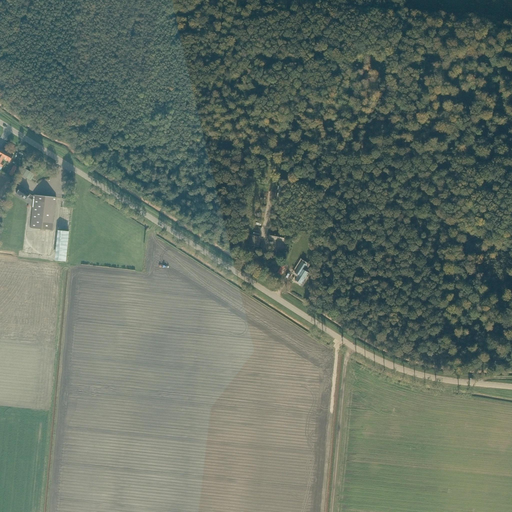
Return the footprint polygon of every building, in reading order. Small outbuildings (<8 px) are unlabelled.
[(6,152),(3,159),(9,162),(13,156),(6,152)] [(35,175),(28,171),(23,168),(19,174),(25,177),(31,181),(35,175)] [(29,194),(19,187),(15,193),(25,200),(27,197),(30,199),(33,200),(30,228),(52,230),(55,198),(34,195),(33,196),(32,195),(29,194)] [(55,260),(65,261),(68,231),(58,230),(55,260)] [(269,239),(284,241),(285,234),(270,231),(269,239)] [(249,245),(257,247),(259,236),(251,235),(249,245)] [(302,284),(307,276),(309,273),(307,272),(304,270),(307,265),(302,262),(295,273),(298,275),(295,280),(302,284)] [(280,263),(274,270),(277,273),(284,267),(280,263)]
